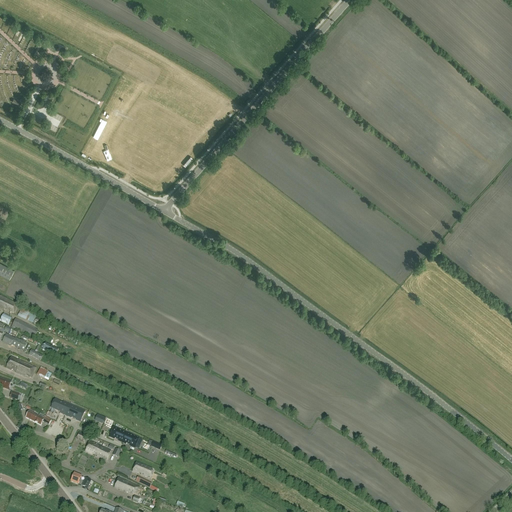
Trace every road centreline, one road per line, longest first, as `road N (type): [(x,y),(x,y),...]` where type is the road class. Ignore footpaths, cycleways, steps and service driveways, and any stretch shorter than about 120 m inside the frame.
road 1 (tertiary): [(511,459),(245,258),(164,211)]
road 2 (tertiary): [(164,211),(349,0)]
road 3 (tertiary): [(164,211),(0,120)]
